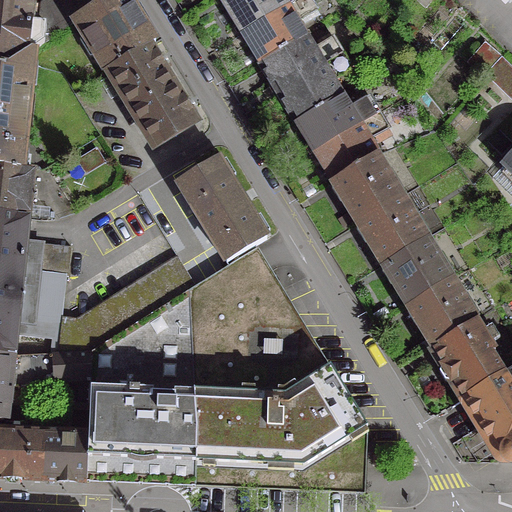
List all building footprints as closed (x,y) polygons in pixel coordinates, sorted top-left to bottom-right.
[(45,44),(47,25),(39,23),(32,23),(34,0),(0,0),(0,66),(7,67),(33,50),(33,52),(40,47),(45,44)] [(107,0),(44,0),(42,2),(39,23),(47,25),(45,44),(71,24),(75,21),(74,20),(107,0)] [(108,71),(149,46),(155,42),(130,0),(107,0),(74,20),(75,21),(76,22),(106,72),(108,71)] [(229,0),(221,5),(239,36),(297,0),(229,0)] [(297,0),(239,36),(257,65),(304,37),(296,23),(314,11),(307,0),(297,0)] [(257,65),(275,95),(341,55),(331,39),(313,51),(304,37),(257,65)] [(501,54),(486,41),(475,54),(490,67),(501,54)] [(156,54),(154,54),(149,46),(108,71),(131,109),(172,83),(163,68),(164,68),(165,65),(158,54),(156,54)] [(0,167),(21,170),(31,70),(33,52),(33,50),(7,67),(0,66),(0,167)] [(275,95),(293,125),(341,96),(332,82),(350,70),(341,55),(275,95)] [(511,65),(503,57),(487,74),(511,98),(511,65)] [(182,98),(181,98),(172,83),(131,109),(154,147),(196,122),(189,112),(191,111),(191,109),(185,98),(182,98)] [(293,125),(312,155),(377,114),(370,103),(352,114),(341,96),(293,125)] [(312,155),(330,184),(374,157),(375,158),(377,156),(368,141),(387,130),(377,114),(312,155)] [(86,175),(107,163),(97,147),(77,159),(86,175)] [(511,153),(499,167),(511,179),(511,153)] [(330,184),(355,226),(400,198),(375,158),(374,157),(330,184)] [(264,240),(216,161),(176,186),(225,265),(257,245),(264,240)] [(0,167),(0,215),(29,219),(34,172),(21,170),(0,167)] [(355,226),(380,267),(425,240),(400,198),(355,226)] [(0,354),(15,356),(17,337),(53,340),(51,354),(59,353),(61,320),(66,276),(69,277),(72,247),(65,247),(26,243),(28,231),(29,219),(0,215),(0,354)] [(380,267),(406,308),(450,281),(425,240),(380,267)] [(330,369),(302,313),(257,245),(225,265),(196,286),(188,290),(92,351),(90,397),(195,400),(268,408),(330,369)] [(92,351),(188,290),(196,286),(193,281),(179,258),(78,322),(61,320),(59,353),(92,351)] [(406,308),(431,350),(475,322),(450,281),(406,308)] [(493,352),(475,322),(431,350),(441,367),(440,368),(437,374),(443,383),(449,384),(450,383),(461,400),(502,375),(489,354),(493,352)] [(57,408),(89,410),(90,397),(92,351),(59,353),(51,354),(15,356),(11,387),(42,391),(43,382),(55,381),(57,408)] [(0,354),(0,420),(1,420),(4,420),(5,417),(6,407),(9,407),(11,387),(15,356),(0,354)] [(369,428),(330,369),(268,408),(195,400),(196,430),(196,461),(300,472),(369,428)] [(511,369),(502,375),(461,400),(498,461),(511,461),(511,369)] [(89,410),(88,434),(87,456),(88,456),(196,461),(196,430),(195,400),(90,397),(89,410)] [(45,432),(0,429),(0,478),(43,481),(45,432)] [(88,434),(45,432),(43,481),(84,482),(87,483),(88,456),(87,456),(88,434)]
